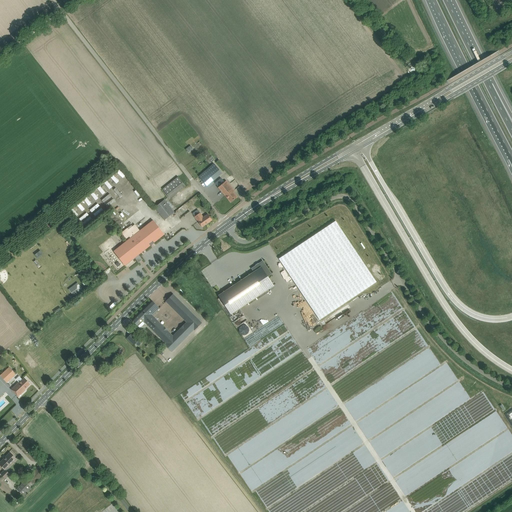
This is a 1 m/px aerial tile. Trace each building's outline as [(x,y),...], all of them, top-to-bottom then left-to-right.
[(199,177),(207,186),(222,173),(214,164),(199,177)] [(116,172),(123,177),(125,175),(118,169),(116,172)] [(116,183),(119,180),(113,174),(110,177),(116,183)] [(162,189),(170,199),(186,186),(178,177),(162,189)] [(216,184),(218,188),(218,187),(231,202),(237,197),(233,192),(234,191),(226,181),(225,182),(222,179),(216,184)] [(107,180),(104,183),(109,189),(112,186),(107,180)] [(100,186),(97,188),(102,194),(105,192),(100,186)] [(93,191),(90,194),(95,200),(98,198),(93,191)] [(88,205),(91,203),(86,197),(83,199),(88,205)] [(155,208),(164,220),(174,212),(166,203),(164,200),(163,201),(155,208)] [(79,202),(76,205),(82,211),(85,208),(79,202)] [(192,213),(202,227),(212,220),(208,214),(203,218),(198,210),(192,213)] [(130,238),(114,251),(125,265),(150,245),(151,246),(154,243),(164,234),(153,220),(140,231),(130,238)] [(335,221),(279,259),(319,320),(376,282),(335,221)] [(255,273),(219,296),(230,313),(273,285),(267,277),(271,274),(263,261),(252,268),(255,273)] [(68,288),(72,294),(82,289),(78,282),(68,288)] [(145,323),(148,326),(165,343),(164,344),(172,352),(194,330),(202,323),(173,294),(165,301),(186,322),(173,335),(164,326),(163,327),(155,318),(151,322),(148,320),(160,308),(152,301),(132,320),(138,326),(143,321),(145,323)] [(239,329),(239,330),(239,331),(239,332),(240,333),(241,334),(242,335),(243,335),(244,335),(245,335),(246,335),(246,334),(247,334),(248,333),(248,332),(249,332),(249,331),(249,330),(249,329),(249,328),(248,328),(248,327),(247,326),(246,326),(246,325),(245,325),(244,325),(243,325),(242,325),(241,326),(240,327),(239,328),(239,329)] [(132,333),(127,338),(134,345),(139,340),(132,333)] [(1,375),(7,382),(16,374),(10,367),(1,375)] [(25,389),(30,384),(24,378),(19,383),(19,382),(11,389),(18,396),(25,389)] [(0,462),(0,464),(5,470),(1,474),(6,479),(11,474),(6,469),(16,458),(14,456),(10,452),(0,462)] [(17,489),(25,497),(33,489),(32,488),(46,473),(39,467),(17,489)]
